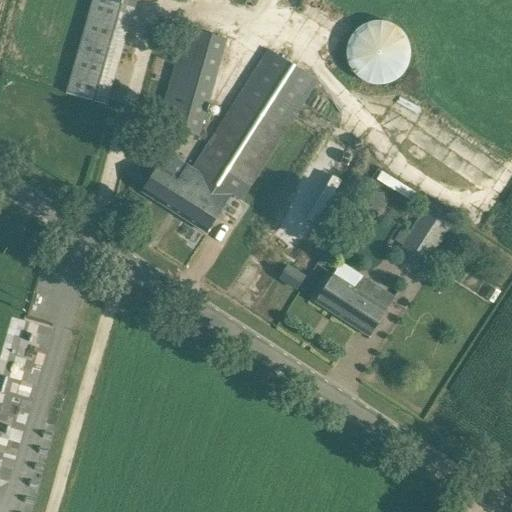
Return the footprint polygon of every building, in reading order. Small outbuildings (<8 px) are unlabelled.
[(92,0),(66,92),(106,104),(134,9),(136,0),(92,0)] [(404,80),(403,23),(347,24),(349,81),(404,80)] [(158,124),(198,135),(217,72),(227,38),(186,25),(158,124)] [(197,172),(173,211),(206,232),(230,194),(240,201),(282,134),(289,138),(294,129),(288,125),(317,79),(269,49),(193,170),(197,172)] [(142,191),(173,211),(197,172),(193,170),(187,166),(178,179),(158,166),(142,191)] [(401,246),(426,262),(455,217),(430,201),(401,246)] [(279,278),(296,289),(304,277),(287,265),(279,278)] [(315,301),(370,336),(381,320),(394,298),(363,278),(356,290),(332,274),(326,284),(315,301)]
